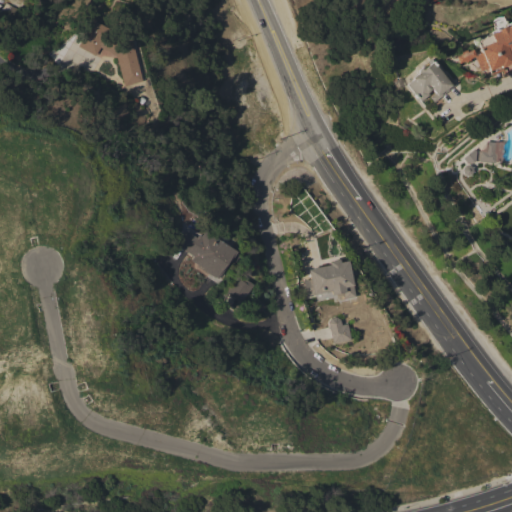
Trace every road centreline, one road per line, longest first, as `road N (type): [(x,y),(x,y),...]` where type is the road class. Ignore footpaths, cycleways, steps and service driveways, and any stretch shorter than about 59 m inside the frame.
road 1 (residential): [(39,264),(77,405),(91,422),(125,434),(230,462),(348,463),(389,441),(400,386)]
road 2 (residential): [(316,129),(261,192),(292,332),(322,370),(367,387),(400,386)]
road 3 (secondary): [(364,200),(493,380)]
road 4 (secondary): [(258,0),(316,129)]
